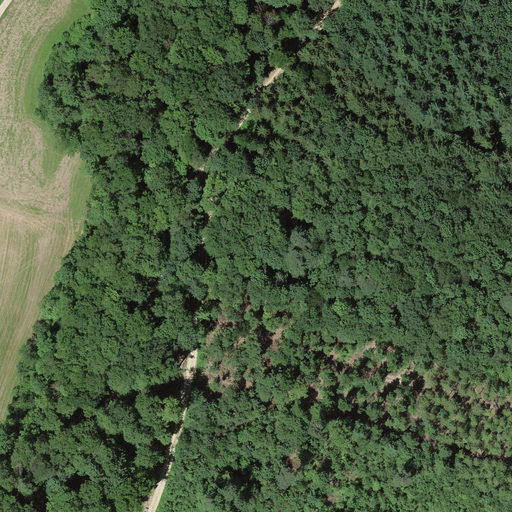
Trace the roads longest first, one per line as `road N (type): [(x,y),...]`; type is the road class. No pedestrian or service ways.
road 1 (track): [(156,511),(184,404),(206,205),(241,126),(314,50),(432,0)]
road 2 (track): [(51,511),(110,393),(183,189),(230,149)]
